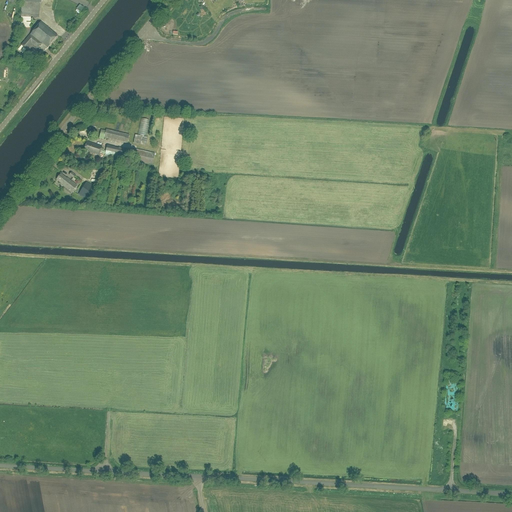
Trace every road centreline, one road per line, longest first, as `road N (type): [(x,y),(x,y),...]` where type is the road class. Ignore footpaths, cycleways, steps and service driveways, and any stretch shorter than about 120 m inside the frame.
road 1 (tertiary): [(511,494),(198,476)]
road 2 (tertiary): [(0,208),(167,0)]
road 3 (tertiary): [(198,476),(0,465)]
road 4 (tertiary): [(104,0),(0,129)]
road 5 (track): [(265,9),(235,11),(201,43),(142,30)]
